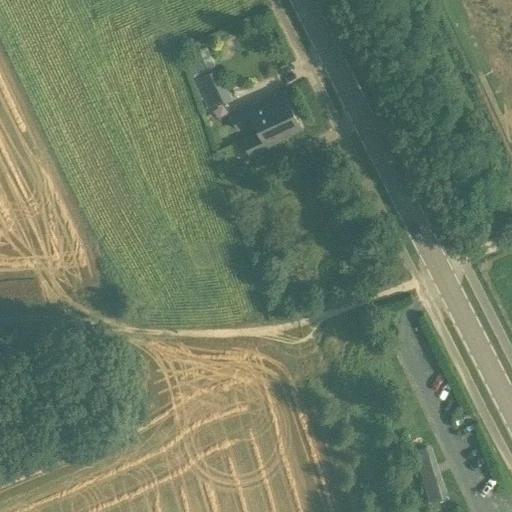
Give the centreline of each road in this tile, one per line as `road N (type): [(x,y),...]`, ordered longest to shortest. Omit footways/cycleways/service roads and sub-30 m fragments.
road 1 (secondary): [(511,412),(301,0)]
road 2 (track): [(0,325),(267,331)]
road 3 (track): [(327,315),(511,240)]
